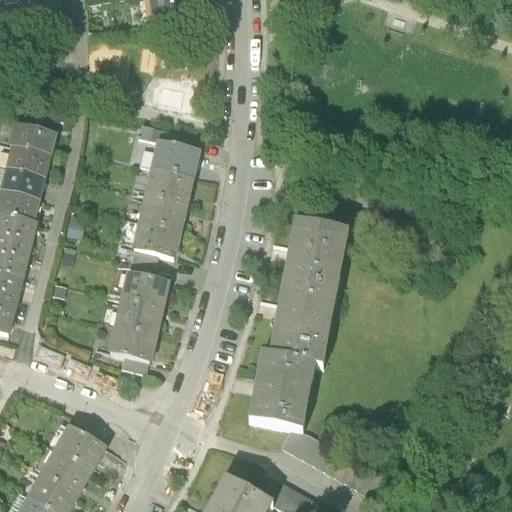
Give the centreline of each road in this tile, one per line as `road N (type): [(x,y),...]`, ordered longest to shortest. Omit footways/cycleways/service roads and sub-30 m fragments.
road 1 (residential): [(172,432),(212,320),(234,205),(241,0)]
road 2 (residential): [(76,0),(82,57),(75,147),(13,374)]
road 3 (residential): [(172,432),(13,374)]
